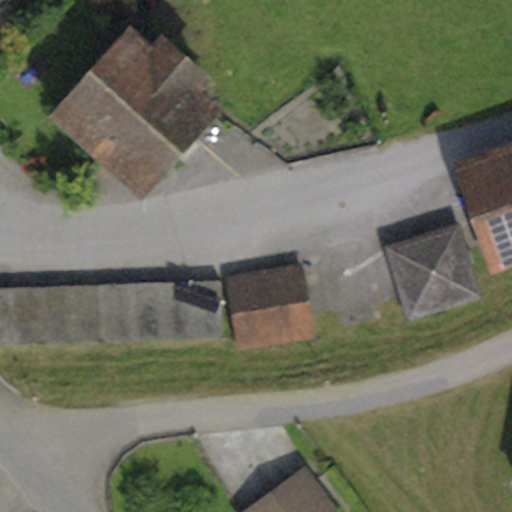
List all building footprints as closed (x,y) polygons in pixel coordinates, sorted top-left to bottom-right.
[(130,35),(58,117),(144,194),(216,112),(194,92),(205,80),(163,43),(152,55),(130,35)] [(496,265),(511,259),(511,152),(463,170),(496,265)] [(413,315),(476,295),(456,232),(393,252),(413,315)] [(228,282),(240,349),(313,337),(302,269),(228,282)] [(0,346),(224,338),(222,281),(0,289),(0,346)] [(254,511),(330,511),(304,476),(254,511)]
